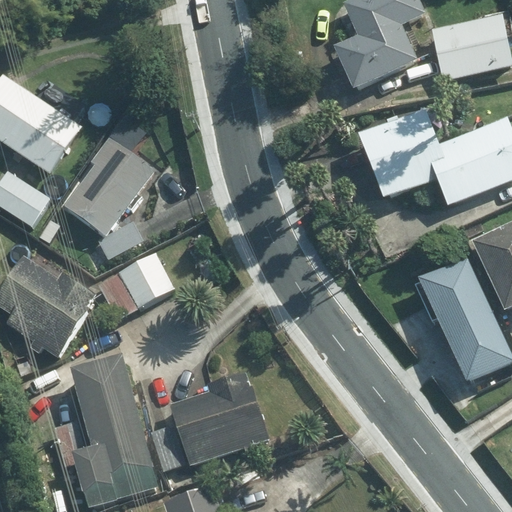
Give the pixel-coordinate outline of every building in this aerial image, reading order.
[(414,0),(356,0),(339,6),(355,48),(333,57),(347,95),(415,69),(401,33),(424,24),(414,0)] [(440,89),(510,75),(502,36),(511,33),(511,28),(510,17),(429,34),(440,89)] [(35,103),(3,82),(0,85),(0,149),(50,183),(82,135),(75,131),(89,110),(49,83),(35,103)] [(448,106),(355,141),(380,209),(434,189),(443,213),(511,187),(511,118),(460,138),(448,106)] [(45,249),(68,217),(102,242),(95,253),(113,265),(142,249),(130,227),(115,235),(113,232),(154,176),(109,143),(89,170),(93,173),(63,214),(58,211),(36,243),(45,249)] [(50,201),(4,171),(0,177),(0,215),(28,234),(50,201)] [(511,228),(470,250),(504,317),(511,313),(511,315),(511,228)] [(154,259),(95,290),(116,328),(174,296),(154,259)] [(511,349),(467,260),(422,282),(473,383),(511,363),(511,349)] [(59,365),(94,302),(59,283),(56,289),(16,266),(0,293),(0,324),(3,335),(31,350),(28,355),(40,362),(44,356),(59,365)] [(90,511),(156,495),(122,364),(72,377),(93,460),(71,466),(82,511),(90,511)] [(153,436),(167,475),(185,469),(188,476),(272,447),(252,389),(249,391),(245,379),(207,392),(209,399),(166,414),(172,429),(153,436)] [(215,511),(209,494),(161,510),(162,511),(215,511)]
